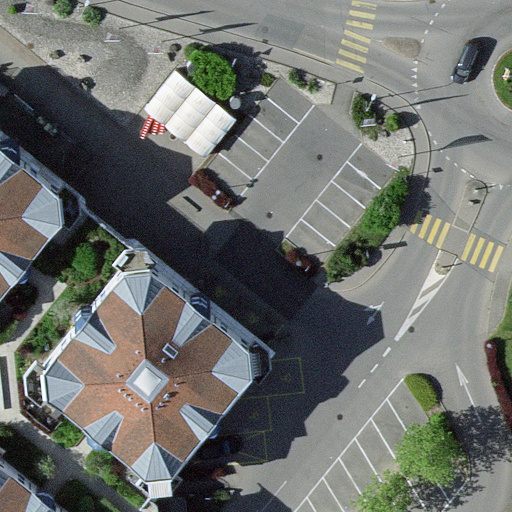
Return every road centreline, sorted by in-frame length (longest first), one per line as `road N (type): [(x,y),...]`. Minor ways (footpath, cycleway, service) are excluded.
road 1 (tertiary): [(455,55),(268,7)]
road 2 (tertiary): [(455,55),(452,77),(466,118),(511,148)]
